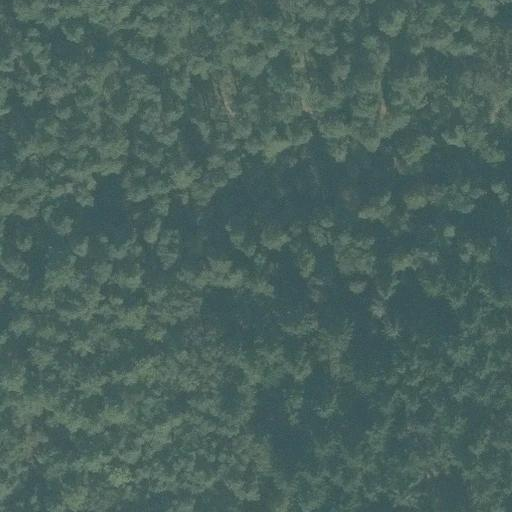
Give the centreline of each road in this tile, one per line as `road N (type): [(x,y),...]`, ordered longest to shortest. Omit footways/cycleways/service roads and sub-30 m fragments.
road 1 (track): [(511,227),(196,287),(172,309),(103,511)]
road 2 (track): [(414,240),(385,101),(228,134)]
